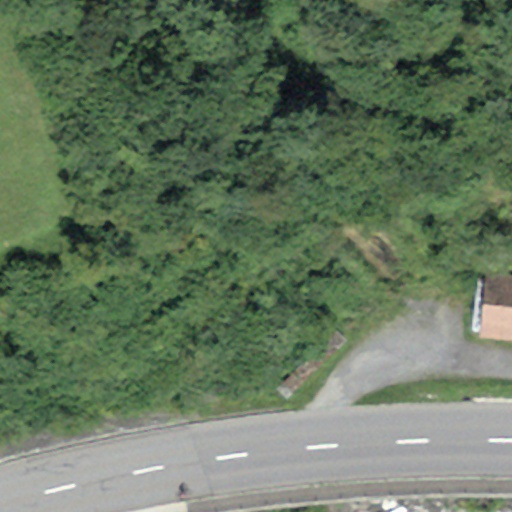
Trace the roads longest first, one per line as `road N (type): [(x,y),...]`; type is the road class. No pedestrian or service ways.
road 1 (track): [(0,258),(66,233),(172,150),(216,133),(253,92),(306,85),(433,98),(491,69),(511,73)]
road 2 (primary): [(0,503),(132,471),(250,454),(511,440)]
